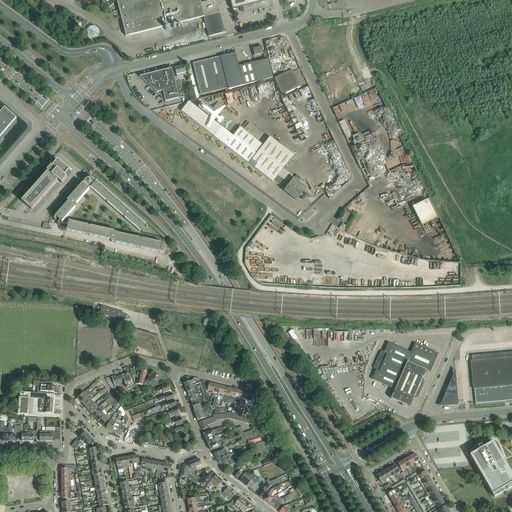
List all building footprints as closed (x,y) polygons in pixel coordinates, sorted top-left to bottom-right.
[(101,0),(102,6),(109,8),(114,3),(113,1),(117,0),(126,36),(204,17),(209,37),(225,33),(217,0),(213,0),(204,0),(205,2),(201,3),(200,0),(101,0)] [(229,0),(232,10),(268,1),(267,0),(229,0)] [(268,59),(266,51),(263,52),(261,46),(253,49),(254,55),(263,53),(265,60),(268,59)] [(257,82),(252,63),(239,66),(236,53),(232,54),(230,53),(230,52),(229,52),(228,53),(227,53),(227,54),(227,55),(220,57),(227,88),(228,88),(228,89),(257,82)] [(227,88),(220,57),(193,64),(201,95),(227,88)] [(265,60),(252,63),(257,82),(273,78),(268,59),(265,60)] [(185,73),(184,66),(175,68),(175,70),(172,71),(174,78),(177,77),(177,75),(185,73)] [(184,97),(180,82),(175,83),(174,78),(172,71),(171,69),(139,77),(157,93),(162,91),(165,102),(184,97)] [(300,87),(294,74),(292,70),(274,79),(282,95),(300,87)] [(0,142),(17,123),(5,113),(0,118),(0,142)] [(351,136),(344,120),(339,122),(346,139),(351,136)] [(293,155),(270,137),(263,146),(240,128),(233,136),(226,146),(272,182),(293,155)] [(31,210),(57,180),(62,184),(67,178),(66,177),(68,175),(66,174),(69,170),(57,160),(52,166),(48,171),(28,193),(21,201),(31,210)] [(89,187),(95,180),(94,179),(92,179),(91,178),(89,178),(88,179),(86,179),(85,180),(83,182),(85,183),(89,187)] [(296,200),(304,190),(305,188),(294,179),(284,191),(296,200)] [(95,182),(90,188),(105,201),(111,195),(95,182)] [(77,191),(70,199),(75,204),(83,196),(89,189),(83,184),(77,191)] [(419,186),(415,188),(418,195),(423,193),(419,186)] [(113,197),(112,198),(107,203),(123,217),(128,211),(113,197)] [(427,199),(412,206),(412,207),(422,226),(437,218),(427,199)] [(69,202),(56,218),(60,221),(61,223),(75,207),(69,203),(69,202)] [(343,223),(349,213),(343,209),(341,213),(340,212),(340,213),(341,213),(337,220),(343,223)] [(130,213),(125,218),(140,232),(145,226),(130,212),(130,213)] [(357,213),(350,224),(355,227),(363,214),(361,212),(359,214),(357,213)] [(266,264),(271,240),(275,240),(281,231),(282,228),(275,227),(275,222),(272,219),(271,223),(269,222),(268,222),(264,221),(250,240),(245,267),(252,268),(255,271),(254,273),(254,274),(260,275),(262,276),(270,277),(266,274),(268,272),(268,268),(264,267),(266,264)] [(67,226),(66,229),(88,234),(89,227),(68,222),(67,226)] [(342,223),(339,228),(346,231),(349,227),(346,226),(342,223)] [(164,241),(146,225),(145,226),(140,232),(164,241)] [(113,232),(92,227),(90,234),(92,235),(112,239),(113,232)] [(137,239),(116,234),(114,241),(136,246),(137,239)] [(162,244),(140,239),(138,247),(153,250),(160,251),(161,245),(162,244)] [(125,315),(102,307),(100,314),(124,321),(125,315)] [(290,326),(294,336),(299,334),(294,324),(290,326)] [(430,372),(434,364),(438,354),(415,343),(411,352),(388,343),(384,352),(382,351),(380,352),(375,364),(373,367),(374,370),(376,370),(372,380),(395,390),(391,399),(410,407),(414,398),(415,399),(417,398),(424,382),(423,380),(422,379),(426,370),(430,372)] [(511,352),(471,356),(472,360),(470,361),(472,361),(472,364),(474,389),(473,389),(473,390),(474,390),(475,402),(476,404),(511,400),(511,352)] [(461,369),(455,370),(455,374),(457,395),(458,403),(464,403),(461,369)] [(144,380),(147,372),(141,370),(140,374),(138,373),(136,377),(140,378),(138,384),(143,385),(144,380)] [(457,395),(455,374),(455,370),(445,393),(452,395),(457,395)] [(157,379),(156,377),(157,376),(154,371),(148,375),(150,377),(146,380),(151,386),(156,385),(154,382),(155,381),(157,379)] [(128,373),(115,377),(115,375),(111,377),(116,389),(115,386),(125,382),(127,388),(130,387),(130,386),(133,385),(128,373)] [(98,387),(101,384),(103,382),(100,378),(90,386),(93,389),(97,386),(98,387)] [(196,384),(199,383),(201,382),(200,380),(196,378),(193,378),(193,380),(190,381),(189,379),(186,381),(186,382),(184,383),(184,384),(185,388),(196,384)] [(213,393),(215,385),(209,383),(210,382),(202,380),(203,384),(209,385),(207,391),(210,391),(210,393),(213,393)] [(197,389),(201,388),(201,387),(203,387),(201,382),(199,383),(200,385),(197,386),(196,384),(185,388),(187,393),(197,389)] [(55,393),(55,386),(44,385),(44,388),(41,387),(41,393),(54,394),(54,392),(55,393)] [(171,390),(169,385),(153,391),(154,395),(163,392),(163,393),(171,390)] [(81,402),(88,396),(92,392),(90,390),(91,389),(90,387),(77,398),(78,399),(78,400),(79,401),(80,401),(81,402)] [(229,396),(231,389),(226,387),(223,397),(223,399),(226,400),(225,402),(227,403),(229,396)] [(199,393),(197,389),(187,393),(189,397),(199,393)] [(235,397),(236,390),(231,389),(229,396),(227,403),(230,404),(230,403),(233,404),(234,400),(235,397)] [(20,391),(18,413),(28,414),(29,398),(41,399),(40,406),(42,406),(53,407),(54,394),(41,393),(20,391)] [(246,400),(247,393),(242,392),(238,406),(241,407),(242,402),(243,400),(246,400)] [(174,398),(172,393),(160,397),(158,398),(156,399),(148,402),(149,403),(154,401),(155,403),(166,399),(167,401),(174,398)] [(201,398),(199,393),(189,397),(190,402),(201,398)] [(458,403),(457,395),(452,395),(445,393),(443,399),(444,401),(443,401),(443,400),(441,401),(440,403),(441,403),(439,407),(443,406),(444,407),(445,407),(446,405),(446,404),(448,406),(458,405),(458,403)] [(85,406),(91,400),(93,399),(91,397),(90,398),(88,396),(81,402),(81,403),(83,405),(85,406)] [(115,400),(114,400),(112,396),(106,401),(109,405),(111,403),(115,400)] [(206,396),(204,397),(201,398),(190,402),(192,406),(202,402),(205,402),(204,399),(206,398),(206,396)] [(117,405),(120,403),(116,399),(114,400),(115,400),(111,403),(115,407),(117,405)] [(88,410),(95,404),(91,400),(85,406),(85,407),(86,409),(87,409),(88,410)] [(176,405),(174,400),(159,406),(158,406),(157,407),(150,409),(152,412),(162,408),(162,409),(169,406),(169,408),(176,405)] [(204,407),(209,406),(208,403),(203,405),(202,402),(192,406),(194,411),(204,407)] [(92,414),(98,408),(95,404),(88,410),(89,411),(88,411),(90,413),(90,412),(92,414)] [(95,418),(102,411),(105,409),(101,405),(98,408),(92,414),(92,415),(93,417),(94,416),(95,418)] [(196,415),(211,410),(210,408),(205,410),(204,407),(194,411),(196,415)] [(177,408),(161,414),(163,419),(169,417),(175,415),(176,419),(180,417),(179,414),(177,408)] [(207,417),(206,416),(209,415),(210,416),(211,414),(211,413),(210,410),(211,410),(196,415),(197,421),(207,417)] [(99,422),(106,415),(102,411),(95,418),(96,418),(96,419),(97,420),(99,422)] [(102,426),(109,419),(110,419),(111,417),(108,414),(106,415),(99,422),(99,423),(100,424),(101,424),(102,426)] [(176,419),(164,423),(166,427),(171,425),(172,428),(176,426),(183,424),(180,417),(176,419)] [(111,431),(115,422),(116,421),(111,419),(107,429),(109,430),(110,431),(111,431)] [(116,433),(120,425),(121,422),(116,419),(116,421),(115,422),(111,431),(113,432),(115,433),(116,433)] [(121,435),(126,425),(121,422),(120,425),(116,433),(118,434),(118,435),(120,435),(121,435)] [(175,435),(186,431),(184,426),(161,434),(161,435),(159,435),(160,438),(162,437),(164,444),(171,442),(169,437),(173,436),(175,435)] [(55,427),(55,431),(46,431),(46,441),(52,441),(55,441),(55,440),(60,440),(60,428),(55,427)] [(214,436),(214,433),(216,432),(216,433),(221,431),(225,430),(224,427),(220,428),(203,434),(206,439),(214,436)] [(129,429),(125,437),(130,439),(133,431),(129,429)] [(37,439),(37,431),(28,431),(28,441),(33,441),(33,439),(37,439)] [(133,431),(130,439),(134,441),(138,433),(133,431)] [(81,443),(89,436),(85,432),(79,437),(81,439),(79,441),(81,443)] [(220,439),(218,435),(214,436),(206,439),(208,445),(220,441),(224,439),(224,438),(220,439)] [(87,445),(92,440),(89,436),(81,443),(83,445),(85,443),(87,445)] [(77,447),(80,444),(77,440),(72,446),(74,449),(77,447)] [(221,443),(220,441),(208,445),(210,451),(219,448),(218,445),(221,443)] [(511,487),(511,475),(493,442),(469,455),(494,498),(511,487)] [(257,457),(269,452),(266,447),(259,450),(255,451),(257,457)] [(225,448),(213,454),(217,460),(227,455),(228,454),(225,448)] [(233,455),(232,453),(229,454),(217,460),(220,464),(228,460),(230,459),(230,457),(233,455)] [(419,460),(415,454),(415,453),(410,456),(414,463),(419,460)] [(233,467),(232,465),(241,461),(238,456),(230,461),(222,465),(225,469),(226,469),(227,471),(233,467)] [(414,463),(410,456),(406,459),(410,465),(414,463)] [(197,473),(195,467),(201,465),(199,459),(183,465),(180,476),(186,477),(197,473)] [(410,465),(406,459),(402,461),(406,468),(410,465)] [(406,468),(402,461),(397,464),(401,470),(406,468)] [(237,479),(242,473),(240,471),(246,464),(245,463),(244,464),(243,463),(232,475),(237,479)] [(71,474),(71,468),(76,468),(76,465),(70,466),(64,466),(64,469),(61,469),(61,475),(71,474)] [(399,472),(395,465),(391,468),(395,474),(399,472)] [(395,474),(391,468),(386,470),(390,477),(395,474)] [(390,477),(386,470),(382,473),(386,480),(390,477)] [(246,487),(253,479),(250,476),(254,475),(253,471),(247,473),(244,474),(239,481),(246,487)] [(428,476),(425,471),(417,476),(418,479),(420,477),(421,480),(428,476)] [(386,480),(382,473),(377,476),(381,482),(386,480)] [(204,487),(212,477),(208,474),(205,477),(204,476),(201,479),(195,474),(189,477),(197,483),(198,481),(201,484),(200,484),(201,485),(202,484),(204,487)] [(225,486),(221,483),(221,482),(214,476),(207,486),(209,487),(213,485),(216,488),(216,489),(220,492),(218,493),(219,493),(225,486)] [(422,486),(431,481),(428,476),(421,480),(419,481),(422,486)] [(262,499),(267,493),(265,492),(270,485),(279,481),(278,478),(268,483),(258,495),(262,499)] [(424,490),(433,485),(431,481),(422,486),(424,490)] [(274,491),(280,488),(279,485),(272,488),(263,500),(268,504),(273,498),(270,496),(274,491)] [(427,495),(436,490),(433,485),(424,490),(427,495)] [(235,494),(228,488),(227,488),(225,486),(219,493),(221,496),(222,494),(230,501),(235,494)] [(303,494),(298,488),(295,490),(297,494),(299,497),(303,494)] [(390,498),(401,491),(400,489),(398,490),(397,488),(387,494),(387,495),(388,497),(389,496),(390,498)] [(439,494),(436,490),(427,495),(428,497),(430,496),(432,498),(439,494)] [(401,496),(400,494),(402,493),(401,491),(390,498),(390,499),(390,500),(391,502),(399,498),(401,496)] [(441,499),(439,494),(432,498),(430,499),(431,502),(432,504),(441,499)] [(272,507),(279,498),(278,497),(278,498),(275,496),(273,498),(268,504),(272,507)] [(394,506),(406,499),(404,497),(402,498),(401,496),(399,498),(391,502),(392,504),(393,504),(394,506)] [(276,510),(283,502),(280,500),(280,499),(279,498),(272,507),(276,510)] [(403,506),(405,504),(404,502),(409,500),(407,498),(406,499),(394,506),(395,507),(395,508),(396,510),(403,506)] [(108,499),(106,500),(98,501),(99,503),(92,504),(93,508),(109,505),(108,499)] [(254,509),(251,506),(250,505),(250,504),(249,504),(248,504),(247,505),(241,499),(240,499),(239,499),(238,499),(234,505),(243,511),(254,509)] [(444,503),(441,499),(432,504),(434,506),(436,505),(437,507),(444,503)]
